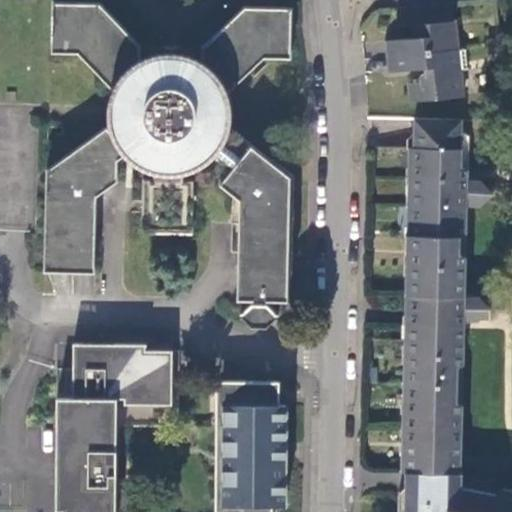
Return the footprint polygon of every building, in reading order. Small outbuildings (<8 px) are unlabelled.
[(453,2),(397,8),(399,26),(414,25),(413,27),(414,29),(416,32),(417,33),(420,34),(421,38),(384,41),(386,57),(457,50),(453,2)] [(118,182),(119,173),(188,176),(212,163),(236,163),(218,185),(239,202),(235,320),(271,321),(286,302),(290,177),(230,129),(231,96),(260,59),(289,60),(291,9),(239,8),(199,57),(143,55),(132,35),(94,5),(52,3),(50,55),(72,56),(108,85),(106,132),(46,166),(42,272),(94,274),(97,194),(118,182)] [(502,53),(501,36),(489,38),(490,55),(502,53)] [(409,84),(411,102),(463,96),(460,70),(468,69),(466,49),(457,50),(386,57),(388,72),(424,69),(425,73),(421,75),(419,77),(418,80),(418,83),(409,84)] [(463,120),(414,118),(410,295),(458,296),(460,208),(461,179),(463,120)] [(480,207),(493,196),(493,193),(481,179),(461,179),(460,208),(480,207)] [(410,295),(407,471),(454,472),(457,322),(458,296),(410,295)] [(478,323),(490,312),(490,307),(479,297),(458,296),(457,322),(478,323)] [(146,346),(73,346),(73,371),(72,400),(117,401),(125,401),(125,406),(172,407),(172,353),(146,353),(146,346)] [(286,508),(286,407),(279,407),(279,383),(223,383),(223,391),(216,391),(216,437),(223,437),(222,511),(272,511),(273,508),(286,508)] [(56,424),(54,511),(55,511),(62,511),(114,511),(115,488),(116,428),(117,401),(72,400),(56,400),(56,424)] [(125,401),(117,401),(116,428),(125,428),(171,429),(172,407),(125,406),(125,401)] [(454,472),(407,471),(405,490),(398,489),(397,511),(511,511),(511,497),(450,485),(451,474),(454,473),(454,472)]
